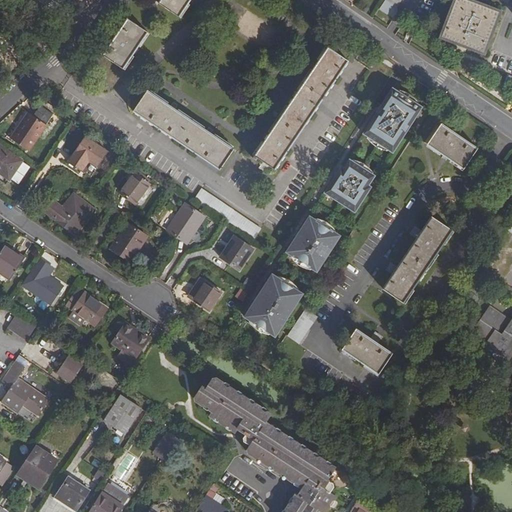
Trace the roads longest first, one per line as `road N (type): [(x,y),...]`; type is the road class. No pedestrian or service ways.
road 1 (residential): [(46,67),(259,212),(373,37)]
road 2 (residential): [(152,306),(0,209)]
road 3 (tertiary): [(373,37),(511,129)]
